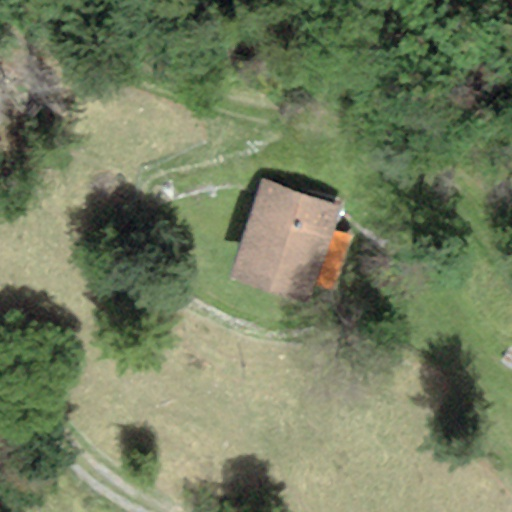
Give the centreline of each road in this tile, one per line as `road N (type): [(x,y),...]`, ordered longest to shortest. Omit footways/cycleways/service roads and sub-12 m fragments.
road 1 (residential): [(0,36),(243,118)]
road 2 (residential): [(149,511),(106,491),(0,378)]
